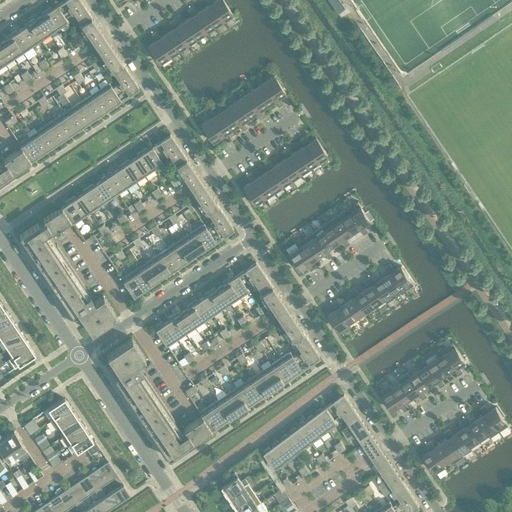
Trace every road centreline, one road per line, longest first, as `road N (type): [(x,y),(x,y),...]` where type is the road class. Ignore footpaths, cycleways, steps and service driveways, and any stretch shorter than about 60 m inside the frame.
road 1 (residential): [(253,238),(437,511)]
road 2 (residential): [(92,0),(253,238)]
road 3 (residential): [(79,356),(253,238)]
road 4 (residential): [(79,356),(183,511)]
road 5 (residential): [(0,238),(79,356)]
